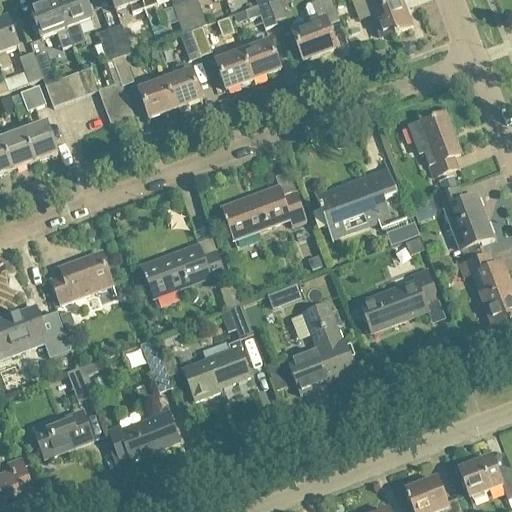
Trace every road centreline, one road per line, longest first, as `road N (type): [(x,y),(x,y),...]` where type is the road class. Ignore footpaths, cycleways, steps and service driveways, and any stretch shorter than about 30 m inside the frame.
road 1 (residential): [(0,234),(472,58)]
road 2 (residential): [(276,511),(511,421)]
